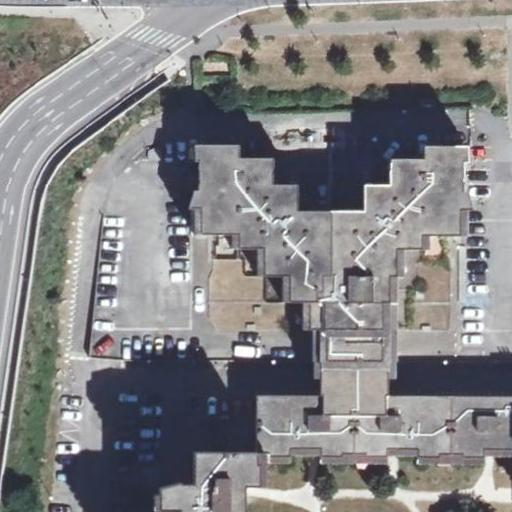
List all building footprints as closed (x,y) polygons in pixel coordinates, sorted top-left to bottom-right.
[(149,159),(163,160),(163,145),(158,147),(154,149),(149,151),(149,159)] [(321,380),(321,396),(321,403),(355,403),(388,403),(388,396),(388,380),(388,362),(389,362),(389,279),(397,279),(397,252),(422,252),(422,236),(461,236),(461,156),(461,146),(430,146),(430,159),(397,159),(397,185),(371,185),(371,214),(345,214),(345,217),(318,216),(318,214),(291,214),(291,184),(266,184),(266,158),(233,158),(233,145),(202,145),(202,192),(202,235),(239,235),(239,251),(263,251),(263,278),(289,278),(289,304),(308,304),(308,330),(319,330),(319,363),(321,363),(321,380)] [(257,452),(265,457),(291,457),(290,449),(320,449),(320,457),(355,457),(355,403),(321,403),(321,396),(256,396),(257,452)] [(388,403),(355,403),(355,457),(387,457),(387,449),(416,449),(417,458),(448,457),(446,397),(388,396),(388,403)] [(511,396),(446,397),(448,457),(483,457),(483,449),(511,448),(511,396)] [(243,511),(243,487),(265,487),(265,457),(257,452),(194,453),(194,485),(181,486),(180,482),(159,489),(160,510),(180,510),(179,511),(243,511)]
